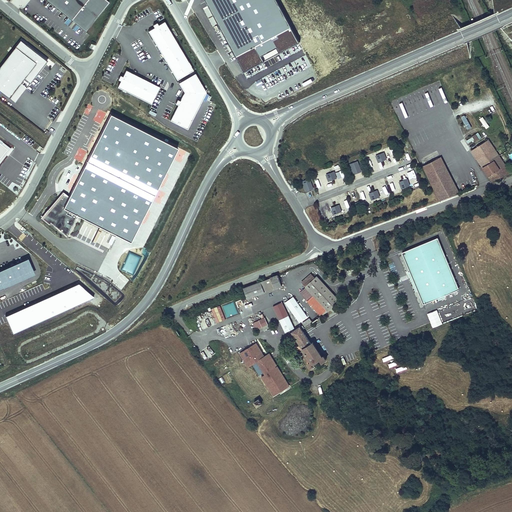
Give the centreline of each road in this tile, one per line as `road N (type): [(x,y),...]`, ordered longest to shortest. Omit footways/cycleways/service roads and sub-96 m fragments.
road 1 (primary): [(214,170),(148,298),(106,337),(73,354)]
road 2 (primary): [(511,12),(296,107)]
road 3 (unclassified): [(0,223),(30,189),(87,73)]
